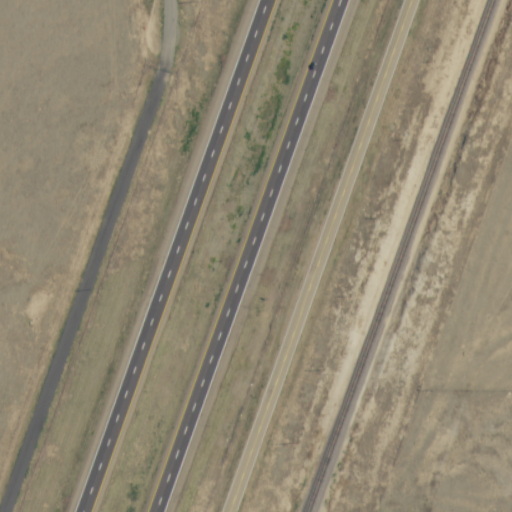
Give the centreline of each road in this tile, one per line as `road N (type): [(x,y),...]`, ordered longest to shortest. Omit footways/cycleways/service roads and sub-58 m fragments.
road 1 (motorway): [(160,511),(345,0)]
road 2 (motorway): [(262,0),(79,511)]
road 3 (tertiary): [(223,511),(405,0)]
road 4 (residential): [(163,0),(156,75),(0,509)]
